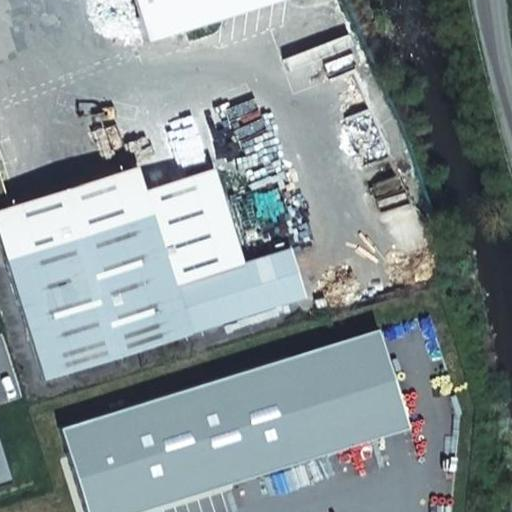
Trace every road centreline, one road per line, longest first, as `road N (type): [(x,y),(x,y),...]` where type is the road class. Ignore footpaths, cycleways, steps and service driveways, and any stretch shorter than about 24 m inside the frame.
road 1 (unknown): [(0,45),(120,52),(257,80),(293,111),(338,222)]
road 2 (unknown): [(382,511),(355,493),(271,511)]
